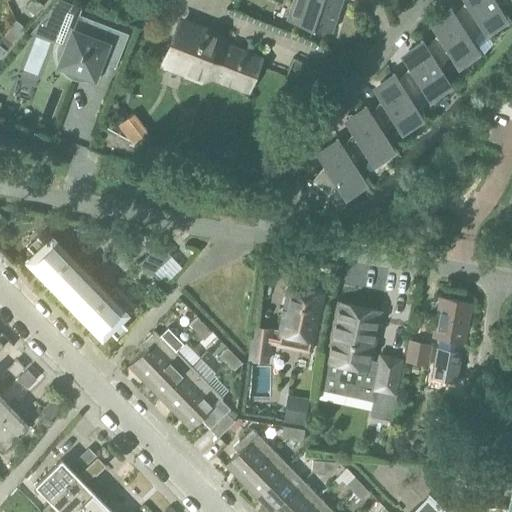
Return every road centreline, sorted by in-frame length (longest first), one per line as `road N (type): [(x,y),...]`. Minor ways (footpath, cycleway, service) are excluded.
road 1 (residential): [(218,511),(0,289)]
road 2 (residential): [(0,186),(272,238)]
road 3 (residential): [(272,238),(511,278)]
road 4 (residential): [(272,238),(294,155),(388,43)]
